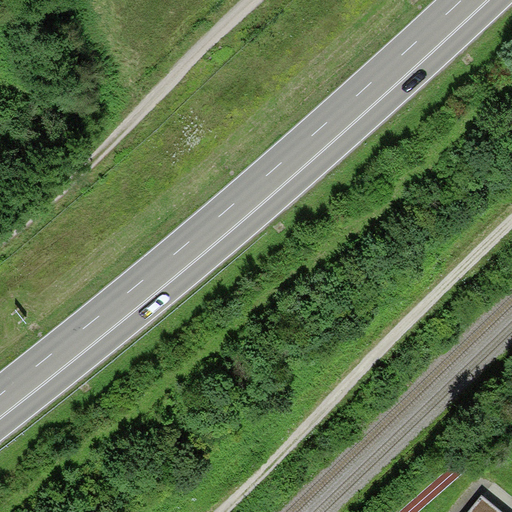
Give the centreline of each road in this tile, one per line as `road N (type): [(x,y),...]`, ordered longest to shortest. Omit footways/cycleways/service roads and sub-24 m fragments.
road 1 (trunk): [(0,395),(462,0)]
road 2 (track): [(511,225),(222,511)]
road 3 (track): [(0,241),(83,169),(238,0)]
